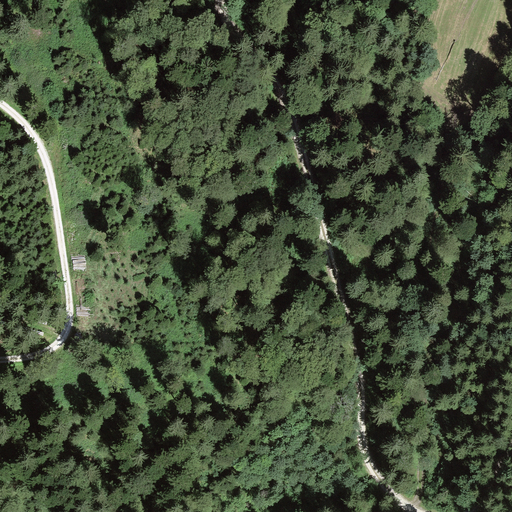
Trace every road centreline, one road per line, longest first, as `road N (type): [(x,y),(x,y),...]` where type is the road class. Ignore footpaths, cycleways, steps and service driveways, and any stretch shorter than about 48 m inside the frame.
road 1 (track): [(415,511),(365,463),(358,387),(288,118),(219,0)]
road 2 (track): [(424,511),(421,435),(453,134)]
road 3 (track): [(0,103),(31,132),(45,160),(68,315),(62,338),(43,352),(0,362)]
